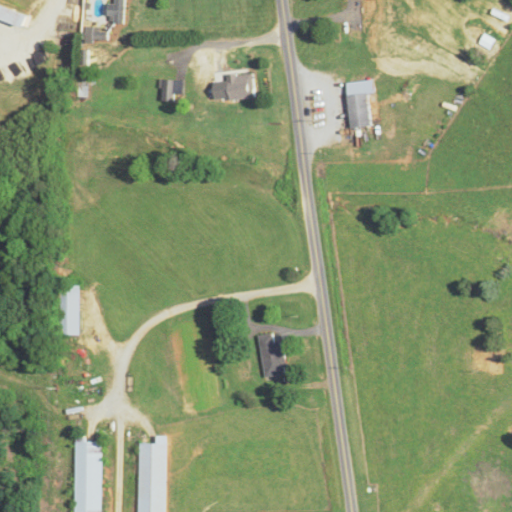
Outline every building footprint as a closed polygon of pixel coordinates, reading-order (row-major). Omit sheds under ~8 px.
[(112,0),(113,4),(112,4),(112,23),(128,24),(128,0),(112,0)] [(0,17),(28,27),(32,16),(0,4),(0,17)] [(258,75),(231,75),(231,99),(258,99),(258,75)] [(381,125),(375,80),(350,84),(356,129),(381,125)] [(164,102),(185,102),(185,81),(164,81),(164,102)] [(82,335),(84,286),(61,285),(60,335),(82,335)] [(288,376),(286,333),(262,334),(264,377),(288,376)] [(74,366),(97,366),(97,344),(74,344),(74,366)] [(103,511),(104,442),(88,442),(88,434),(76,434),(75,511),(103,511)] [(141,444),(140,511),(168,511),(170,436),(161,436),(161,444),(141,444)]
